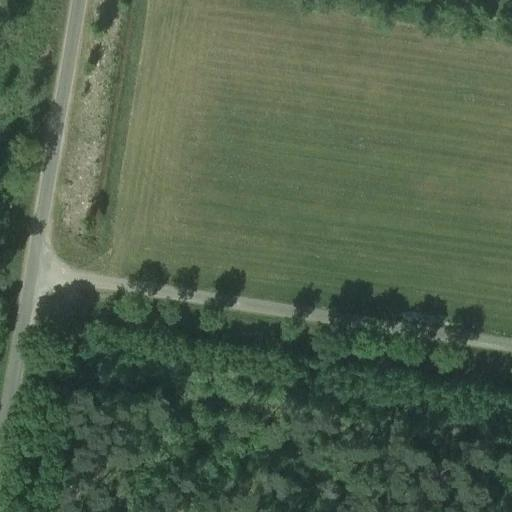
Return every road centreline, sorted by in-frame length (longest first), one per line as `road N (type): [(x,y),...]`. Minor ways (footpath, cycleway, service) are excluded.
road 1 (unclassified): [(511,350),(33,275)]
road 2 (unclassified): [(33,275),(78,0)]
road 3 (unclassified): [(0,472),(33,275)]
